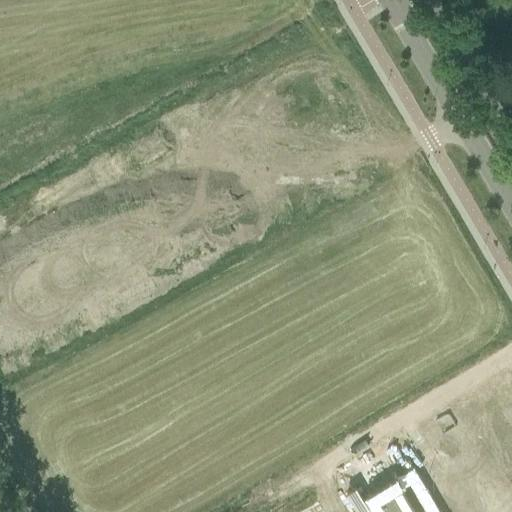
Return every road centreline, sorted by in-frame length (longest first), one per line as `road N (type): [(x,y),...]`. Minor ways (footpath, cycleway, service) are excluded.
road 1 (residential): [(511,354),(266,495)]
road 2 (unclassified): [(457,123),(384,0)]
